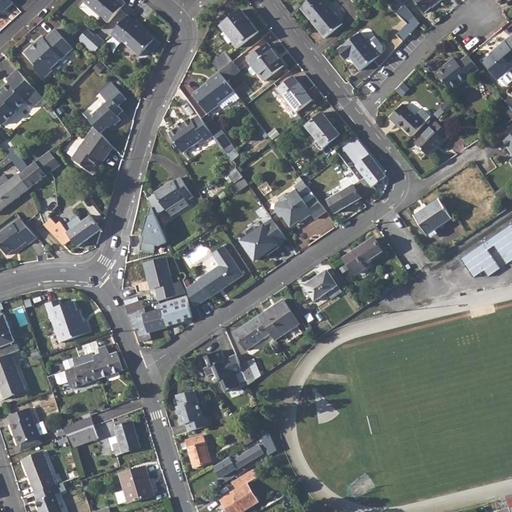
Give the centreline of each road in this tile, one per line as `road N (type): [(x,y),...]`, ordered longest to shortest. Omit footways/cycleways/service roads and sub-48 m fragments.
road 1 (residential): [(143,370),(398,194),(398,173),(355,120)]
road 2 (residential): [(93,273),(114,239),(148,126),(184,47),(186,25),(160,0)]
road 3 (residential): [(355,120),(443,30),(479,21)]
road 4 (residential): [(355,120),(265,0)]
road 5 (residential): [(143,370),(188,511)]
